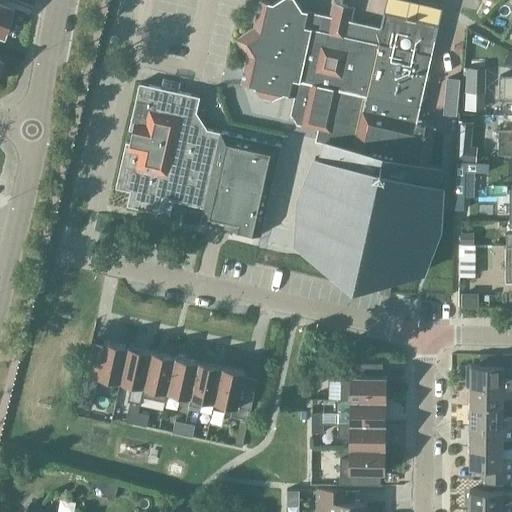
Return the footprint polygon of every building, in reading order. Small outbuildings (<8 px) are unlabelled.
[(381,26),(302,9),(296,0),(276,0),(273,2),(262,0),(259,0),(254,27),(236,38),(248,56),(241,83),(254,86),(261,97),(273,99),(283,93),(294,95),(290,113),(297,123),(318,128),(315,140),(324,142),(320,158),(316,158),(316,157),(315,157),(298,198),(295,243),(297,243),(297,242),(339,259),(340,268),(372,275),(376,268),(422,270),(422,271),(423,271),(439,230),(442,185),(441,185),(441,186),(437,184),(441,167),(427,164),(436,126),(416,121),(438,24),(384,11),(381,26)] [(0,32),(10,7),(0,3),(0,32)] [(463,66),(463,92),(484,92),(484,67),(463,66)] [(511,75),(500,75),(499,99),(511,98),(511,75)] [(184,92),(155,85),(139,82),(129,127),(132,128),(129,141),(126,140),(115,186),(130,189),(127,204),(158,211),(161,196),(203,206),(200,220),(260,234),(268,202),(281,143),(222,130),(222,131),(207,128),(196,111),(200,95),(184,92)] [(463,94),(462,113),(484,113),(485,93),(463,93),(463,94)] [(442,113),(456,114),(457,102),(443,101),(442,113)] [(473,122),(459,120),(455,158),(455,160),(477,162),(478,146),(472,146),(473,122)] [(511,129),(499,129),(498,153),(511,152),(511,129)] [(489,173),(490,163),(456,162),(454,210),(464,210),(465,172),(489,173)] [(460,233),(460,243),(473,243),(473,233),(461,233),(460,233)] [(504,264),(505,244),(475,242),(474,262),(504,264)] [(252,282),(280,284),(281,271),(253,269),(252,282)] [(380,293),(390,294),(391,285),(391,280),(381,279),(380,293)] [(461,292),(461,304),(479,304),(479,292),(461,292)] [(120,380),(128,345),(104,340),(102,350),(89,347),(83,376),(96,379),(97,375),(120,380)] [(128,345),(120,380),(132,382),(128,399),(141,402),(142,395),(142,394),(151,351),(128,345)] [(175,356),(151,351),(142,394),(142,395),(165,399),(167,390),(175,356)] [(175,356),(167,390),(191,395),(198,361),(175,356)] [(198,361),(191,395),(189,404),(200,406),(202,398),(214,400),(221,366),(198,361)] [(318,376),(318,361),(306,361),(306,376),(318,376)] [(328,367),(328,398),(338,398),(385,399),(386,375),(376,374),(376,362),(341,362),(341,367),(328,367)] [(467,370),(467,385),(471,385),(511,385),(511,364),(471,364),(471,370),(467,370)] [(221,366),(214,400),(225,403),(224,406),(225,409),(227,412),(230,414),(248,418),(255,384),(243,381),(245,371),(221,366)] [(511,385),(471,385),(470,405),(503,406),(511,405),(511,385)] [(385,399),(338,398),(338,423),(350,423),(385,423),(385,399)] [(470,405),(470,425),(511,425),(511,405),(503,406),(470,405)] [(136,423),(138,411),(128,409),(125,421),(136,423)] [(138,411),(136,423),(146,425),(149,413),(138,411)] [(311,411),(311,422),(323,422),(323,412),(311,411)] [(182,433),(184,421),(175,419),(172,431),(182,433)] [(194,424),(184,421),(182,433),(192,435),(194,424)] [(323,422),(311,422),(311,431),(323,432),(323,422)] [(350,423),(338,423),(338,436),(350,436),(349,447),(385,447),(385,423),(350,423)] [(511,425),(470,425),(470,446),(502,446),(511,446),(511,425)] [(502,446),(470,446),(469,467),(485,467),(485,479),(511,478),(511,456),(502,457),(502,447),(502,446)] [(385,447),(349,447),(349,459),(339,459),(339,483),(374,484),(374,471),(384,471),(385,447)] [(310,470),(310,483),(323,483),(323,478),(323,470),(322,470),(310,470)] [(286,488),(286,502),(300,502),(300,489),(286,488)] [(317,511),(316,511),(363,511),(364,502),(346,502),(345,502),(339,502),(340,492),(340,489),(317,489),(317,511)] [(511,489),(469,489),(469,510),(511,510),(511,489)] [(3,495),(0,498),(0,504),(5,509),(11,501),(3,495)] [(44,511),(32,502),(24,511),(44,511)]
